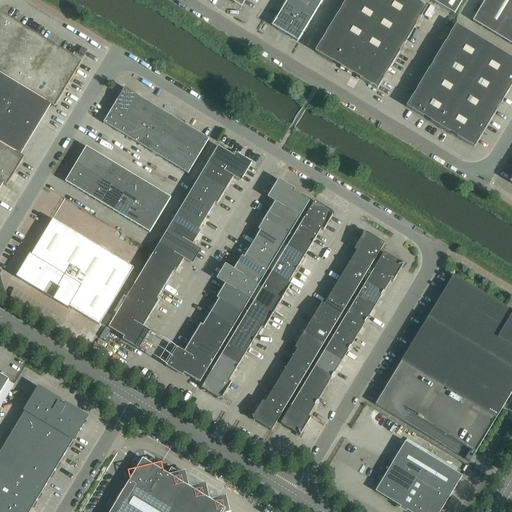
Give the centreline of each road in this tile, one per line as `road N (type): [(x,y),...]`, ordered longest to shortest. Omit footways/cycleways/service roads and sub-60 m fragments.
road 1 (unclassified): [(0,244),(104,69),(123,56),(440,252),(293,493)]
road 2 (unclassified): [(187,0),(483,178),(511,135)]
road 3 (tertiary): [(293,493),(132,396)]
road 4 (tertiary): [(132,396),(0,316)]
road 5 (unclassified): [(64,511),(132,396)]
